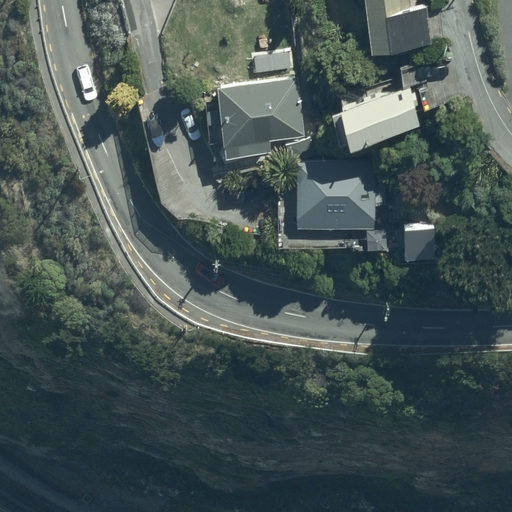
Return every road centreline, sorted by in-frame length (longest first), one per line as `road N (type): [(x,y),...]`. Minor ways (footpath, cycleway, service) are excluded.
road 1 (secondary): [(511,325),(352,324),(225,295),(187,272),(156,243),(98,132),(63,0)]
road 2 (residential): [(511,132),(496,114),(466,0)]
